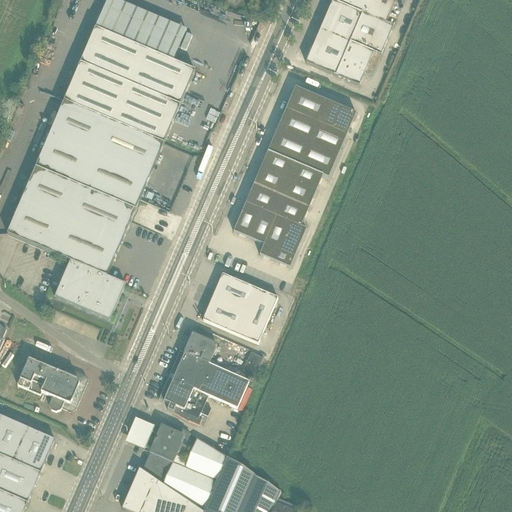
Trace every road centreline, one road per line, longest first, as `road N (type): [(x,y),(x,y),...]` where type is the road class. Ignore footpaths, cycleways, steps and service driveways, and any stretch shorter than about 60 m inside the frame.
road 1 (primary): [(131,382),(297,0)]
road 2 (unknown): [(0,193),(87,0)]
road 3 (unknown): [(407,0),(373,87),(271,59)]
road 4 (unclassified): [(131,382),(0,296)]
road 5 (primary): [(76,511),(131,382)]
road 6 (unknown): [(148,0),(271,59)]
